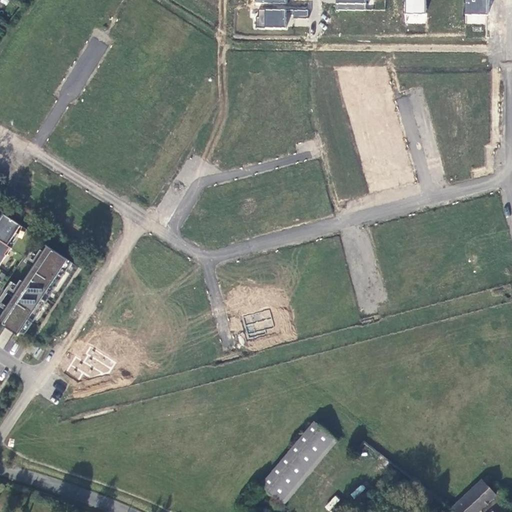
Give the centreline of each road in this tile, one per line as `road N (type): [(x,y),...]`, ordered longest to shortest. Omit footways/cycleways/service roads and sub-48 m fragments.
road 1 (residential): [(148,437),(355,402)]
road 2 (residential): [(35,377),(137,215)]
road 3 (residential): [(509,0),(505,180)]
road 4 (residential): [(169,236),(201,180),(313,152)]
road 5 (residential): [(348,221),(505,180)]
road 6 (residential): [(355,402),(511,415)]
road 7 (residential): [(204,261),(348,221)]
road 8 (tertiary): [(116,510),(0,467)]
road 9 (residential): [(33,150),(137,215)]
road 10 (residential): [(33,150),(97,48)]
